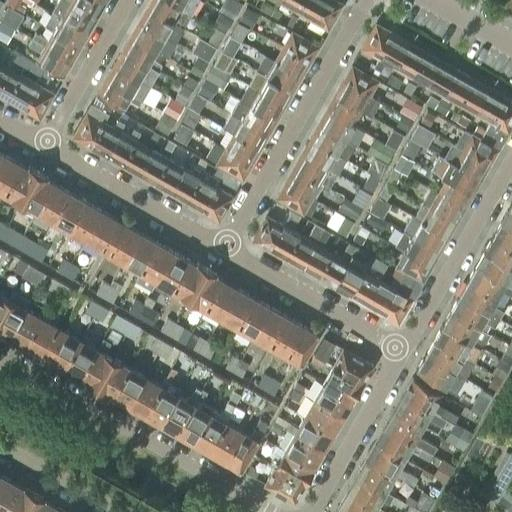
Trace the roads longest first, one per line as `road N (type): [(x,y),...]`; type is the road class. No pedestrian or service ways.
road 1 (residential): [(270,511),(0,359)]
road 2 (residential): [(364,0),(225,244)]
road 3 (residential): [(396,349),(511,158)]
road 4 (residential): [(225,244),(47,142)]
road 5 (residential): [(396,349),(225,244)]
road 6 (residential): [(311,511),(396,349)]
road 7 (residential): [(128,0),(47,142)]
road 8 (residential): [(0,446),(113,511)]
